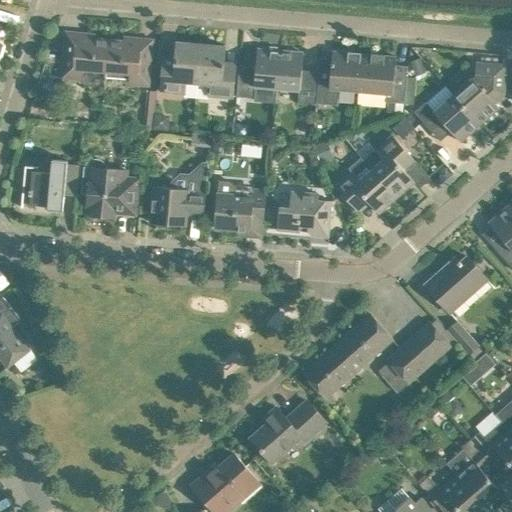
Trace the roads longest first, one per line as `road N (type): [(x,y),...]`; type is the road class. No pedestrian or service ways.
road 1 (residential): [(511,41),(44,8)]
road 2 (residential): [(0,247),(376,275)]
road 3 (residential): [(109,511),(376,275)]
road 4 (residential): [(376,275),(511,155)]
road 5 (residential): [(0,120),(44,8)]
